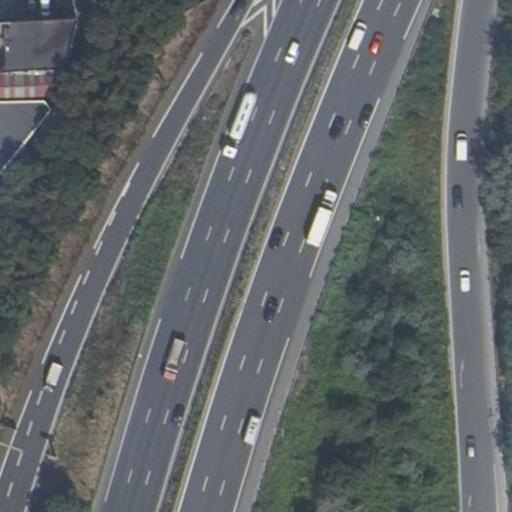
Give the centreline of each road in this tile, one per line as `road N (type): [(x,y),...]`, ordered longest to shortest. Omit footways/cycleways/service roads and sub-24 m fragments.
road 1 (motorway): [(240,0),(187,84),(105,270),(16,511)]
road 2 (motorway): [(312,0),(252,146),(128,511)]
road 3 (motorway): [(208,511),(321,165),(388,0)]
road 4 (motorway): [(471,511),(459,210),(483,0)]
